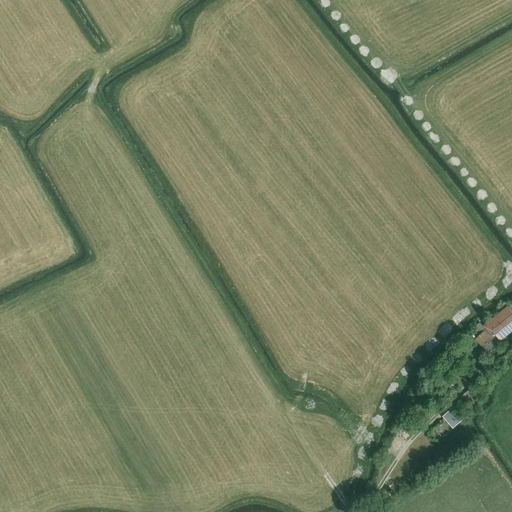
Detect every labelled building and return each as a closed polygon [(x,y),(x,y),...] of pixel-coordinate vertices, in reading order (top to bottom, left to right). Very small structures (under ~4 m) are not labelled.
[(499,339),(511,328),(511,312),(508,307),(483,327),(485,330),(475,338),(486,351),(499,339)] [(470,388),(461,397),(469,405),(478,396),(470,388)] [(418,415),(418,408),(407,407),(407,414),(418,415)] [(451,409),(445,415),(454,426),(461,420),(451,409)] [(386,497),(389,500),(396,493),(393,490),(386,497)]
